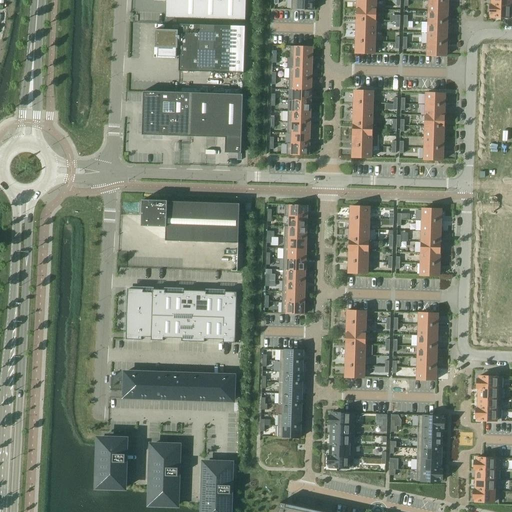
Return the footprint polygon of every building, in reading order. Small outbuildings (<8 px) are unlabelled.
[(166,2),(165,18),(245,20),(245,14),(245,12),(245,0),(165,0),(166,2)] [(314,11),(313,0),(291,0),(291,10),(314,11)] [(356,0),(356,9),(376,10),(376,0),(356,0)] [(428,1),(428,12),(448,12),(448,2),(428,1)] [(511,6),(489,6),(489,14),(491,14),(491,17),(496,18),(511,18),(511,6)] [(376,10),(356,9),(356,20),(376,21),(376,10)] [(427,22),(447,23),(448,12),(428,12),(427,22)] [(356,20),(355,31),(375,32),(376,21),(356,20)] [(427,22),(427,33),(447,34),(447,23),(427,22)] [(155,29),(154,58),(177,59),(177,57),(179,57),(179,71),(243,73),(245,26),(180,24),(180,32),(178,32),(178,30),(155,29)] [(355,31),(355,42),(375,42),(375,32),(355,31)] [(427,33),(427,44),(447,45),(447,34),(427,33)] [(375,42),(355,42),(355,53),(375,54),(375,42)] [(446,56),(447,45),(427,44),(426,55),(446,56)] [(312,58),(312,47),(290,46),(290,57),(312,58)] [(489,53),(489,63),(507,63),(508,53),(489,53)] [(312,69),(312,58),(290,57),(289,58),(294,58),(293,68),(289,68),(312,69)] [(489,63),(489,72),(507,73),(507,63),(489,63)] [(311,80),(312,69),(289,68),(289,79),(311,80)] [(489,72),(488,82),(507,82),(507,73),(489,72)] [(311,90),(311,80),(289,79),(288,90),(311,90)] [(488,82),(488,92),(506,92),(507,82),(488,82)] [(311,101),(311,90),(288,90),(293,90),(292,100),(288,100),(288,101),(311,101)] [(146,95),(146,109),(143,109),(142,134),(163,135),(163,133),(228,135),(228,150),(237,150),(237,153),(241,154),(243,94),(143,91),(143,95),(146,95)] [(353,91),(353,103),(373,103),(373,92),(353,91)] [(488,92),(488,101),(506,102),(506,92),(488,92)] [(425,105),(445,106),(445,94),(425,94),(425,105)] [(310,112),(311,101),(288,101),(288,111),(310,112)] [(488,101),(488,111),(506,112),(506,102),(488,101)] [(353,113),(373,114),(373,103),(353,103),(353,113)] [(424,116),(444,116),(445,106),(425,105),(424,116)] [(310,123),(310,112),(288,111),(287,122),(310,123)] [(353,113),(352,124),(372,125),(373,114),(353,113)] [(424,127),(444,127),(444,116),(424,116),(424,127)] [(310,134),(310,123),(287,122),(287,133),(310,134)] [(352,124),(352,135),(372,136),(372,125),(352,124)] [(424,127),(424,137),(444,138),(444,127),(424,127)] [(309,144),(310,134),(287,133),(291,133),(291,143),(287,143),(287,144),(309,144)] [(352,135),(352,146),(372,146),(372,136),(352,135)] [(423,148),(443,149),(444,138),(424,137),(423,148)] [(309,156),(309,144),(287,144),(286,155),(309,156)] [(371,158),(372,146),(352,146),(351,157),(371,158)] [(423,148),(423,159),(443,160),(443,149),(423,148)] [(493,160),(492,179),(502,179),(503,161),(493,160)] [(511,161),(503,161),(502,179),(511,179),(511,161)] [(238,243),(239,204),(167,201),(142,200),(141,226),(165,227),(165,241),(238,243)] [(307,217),(307,206),(285,205),(284,216),(307,217)] [(349,218),(369,219),(370,208),(350,207),(349,218)] [(421,221),(441,221),(441,210),(421,209),(421,221)] [(484,211),(484,230),(496,231),(496,211),(484,211)] [(496,211),(496,231),(507,231),(508,212),(496,211)] [(307,228),(307,217),(284,216),(289,217),(288,227),(284,226),(284,227),(307,228)] [(349,218),(349,229),(369,230),(369,219),(349,218)] [(421,221),(421,231),(441,232),(441,221),(421,221)] [(306,238),(307,228),(284,227),(284,238),(306,238)] [(369,230),(349,229),(348,240),(369,240),(369,230)] [(421,231),(420,242),(440,243),(441,232),(421,231)] [(306,249),(306,238),(284,238),(283,248),(306,249)] [(369,240),(348,240),(348,251),(368,251),(369,240)] [(440,254),(440,243),(420,242),(420,253),(440,254)] [(305,260),(306,249),(283,248),(283,259),(305,260)] [(348,261),(368,262),(368,251),(348,251),(348,261)] [(420,253),(419,264),(440,264),(440,254),(420,253)] [(305,271),(305,260),(283,259),(283,270),(305,271)] [(368,262),(348,261),(347,273),(367,273),(368,262)] [(419,275),(439,275),(440,264),(419,264),(419,275)] [(305,282),(305,271),(283,270),(282,281),(305,282)] [(304,292),(305,282),(282,281),(282,292),(304,292)] [(482,283),(482,293),(500,293),(500,284),(482,283)] [(127,295),(126,314),(153,315),(153,290),(152,289),(152,292),(143,292),(143,290),(144,289),(135,289),(129,289),(129,295),(127,295)] [(153,315),(173,316),(174,293),(165,293),(165,291),(165,290),(153,290),(153,315)] [(174,293),(173,316),(194,316),(194,291),(183,290),(182,291),(183,291),(183,293),(174,293)] [(194,316),(214,317),(215,294),(206,294),(206,292),(206,291),(194,291),(194,316)] [(224,295),(215,294),(214,317),(236,318),(236,292),(224,292),(224,293),(224,295)] [(304,303),(304,292),(282,292),(282,302),(304,303)] [(482,293),(481,301),(500,302),(500,293),(482,293)] [(481,301),(481,310),(500,311),(500,302),(481,301)] [(304,314),(304,303),(282,302),(281,314),(304,314)] [(481,310),(481,319),(499,320),(500,311),(481,310)] [(346,322),(366,323),(366,312),(346,311),(346,322)] [(418,313),(418,325),(438,325),(438,314),(418,313)] [(151,340),(152,340),(153,315),(126,314),(126,333),(128,333),(127,339),(142,340),(142,339),(141,339),(142,337),(151,337),(151,340)] [(173,316),(153,315),(152,340),(163,341),(164,340),(163,340),(163,338),(172,338),(173,316)] [(193,342),(194,316),(173,316),(172,338),(181,338),(181,340),(181,341),(193,342)] [(214,317),(194,316),(193,342),(205,342),(205,341),(204,341),(204,339),(214,339),(214,317)] [(222,343),(235,343),(236,318),(214,317),(214,339),(223,340),(223,342),(222,342),(222,343)] [(481,319),(481,328),(499,329),(499,320),(481,319)] [(345,333),(365,334),(366,323),(346,322),(345,333)] [(418,325),(417,335),(437,336),(438,325),(418,325)] [(481,328),(480,338),(499,339),(499,329),(481,328)] [(365,334),(345,333),(345,344),(365,345),(365,334)] [(417,335),(417,346),(437,347),(437,336),(417,335)] [(345,355),(365,355),(365,345),(345,344),(345,355)] [(437,347),(417,346),(416,357),(437,358),(437,347)] [(302,362),(302,351),(280,350),(279,361),(302,362)] [(365,355),(345,355),(344,366),(364,366),(365,355)] [(416,357),(416,368),(436,368),(437,358),(416,357)] [(302,373),(302,362),(279,361),(279,372),(302,373)] [(344,366),(344,377),(364,377),(364,366),(344,366)] [(416,379),(436,380),(436,368),(416,368),(416,379)] [(135,373),(125,372),(124,391),(126,391),(126,397),(134,398),(135,373)] [(301,383),(302,373),(279,372),(279,383),(301,383)] [(135,373),(134,398),(144,398),(145,373),(135,373)] [(154,398),(155,373),(145,373),(144,398),(154,398)] [(154,398),(164,399),(164,374),(155,373),(154,398)] [(164,374),(164,399),(173,399),(174,374),(164,374)] [(173,399),(183,399),(184,374),(174,374),(173,399)] [(193,400),(194,375),(184,374),(183,399),(193,400)] [(203,400),(204,375),(194,375),(193,400),(203,400)] [(204,375),(203,400),(213,400),(213,375),(204,375)] [(222,401),(223,376),(213,375),(213,400),(222,401)] [(223,376),(222,401),(233,401),(234,376),(223,376)] [(502,388),(502,377),(483,376),(478,376),(478,379),(477,379),(476,387),(502,388)] [(301,394),(301,383),(279,383),(278,393),(301,394)] [(502,399),(502,388),(476,387),(476,388),(478,388),(478,398),(502,399)] [(301,405),(301,394),(278,393),(278,404),(301,405)] [(501,410),(502,399),(478,398),(477,409),(476,409),(501,410)] [(300,416),(301,405),(278,404),(278,405),(283,405),(283,415),(278,415),(300,416)] [(501,421),(501,410),(476,409),(475,417),(477,417),(477,420),(482,420),(485,421),(501,421)] [(354,425),(355,413),(344,413),(336,413),(334,413),(331,413),(331,416),(329,416),(329,424),(354,425)] [(300,427),(300,416),(278,415),(277,426),(300,427)] [(442,416),(436,416),(433,416),(418,415),(418,427),(443,428),(444,419),(442,419),(442,416)] [(354,435),(354,425),(329,424),(331,424),(330,435),(354,435)] [(300,438),(300,427),(277,426),(277,437),(300,438)] [(443,428),(418,427),(417,437),(441,438),(441,428),(443,428)] [(354,446),(354,435),(330,435),(330,446),(354,446)] [(441,449),(441,438),(417,437),(417,448),(441,449)] [(98,443),(97,487),(123,488),(123,489),(124,489),(124,484),(125,439),(109,439),(109,443),(98,443)] [(151,445),(149,504),(175,505),(175,506),(176,506),(178,453),(167,453),(167,446),(151,445)] [(353,457),(354,446),(330,446),(330,456),(328,456),(353,457)] [(440,460),(441,449),(417,448),(417,459),(440,460)] [(353,468),(353,457),(328,456),(327,464),(329,464),(329,468),(352,468),(353,468)] [(499,470),(500,458),(484,458),(481,458),(476,458),(476,461),(474,461),(474,469),(499,470)] [(440,470),(440,460),(417,459),(416,470),(442,471),(442,470),(440,470)] [(204,467),(202,511),(229,511),(230,497),(230,493),(230,489),(230,485),(230,478),(231,463),(215,463),(215,467),(204,467)] [(499,480),(499,470),(474,469),(475,469),(475,480),(499,480)] [(442,479),(442,471),(416,470),(416,481),(417,481),(440,482),(440,479),(442,479)] [(499,491),(499,480),(475,480),(475,490),(473,490),(499,491)] [(498,502),(499,491),(473,490),(473,499),(475,499),(474,502),(498,502)] [(307,511),(284,507),(285,504),(280,503),(277,511),(307,511)]
